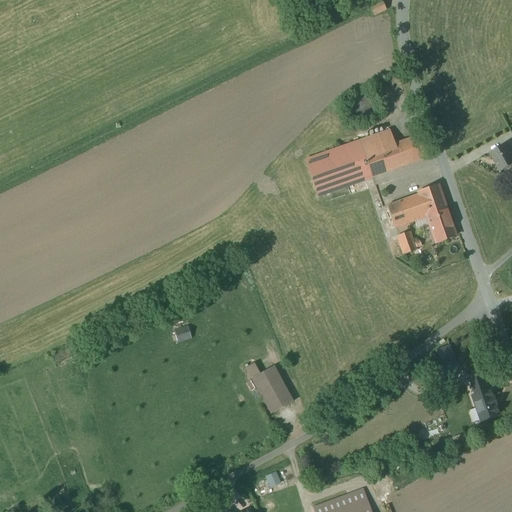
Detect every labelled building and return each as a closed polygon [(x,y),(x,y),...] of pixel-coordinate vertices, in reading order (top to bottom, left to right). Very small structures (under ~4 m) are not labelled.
[(366,95),(364,95),(361,94),(358,95),(357,95),(355,96),(353,97),(352,99),(350,100),(349,101),(349,103),(348,104),(348,106),(347,107),(347,109),(348,110),(348,112),(348,113),(349,114),(350,116),(351,117),(352,119),(353,120),(355,121),(356,121),(358,122),(360,122),(362,122),(364,122),(366,122),(368,121),(370,119),(371,118),(373,117),(373,116),(374,114),(375,112),(375,110),(375,108),(375,107),(375,105),(375,104),(374,102),(373,101),(372,99),(370,98),(368,96),(366,95)] [(390,131),(360,142),(372,178),(428,158),(420,136),(395,144),(390,131)] [(360,142),(306,161),(319,197),(372,178),(360,142)] [(507,144),(490,153),(501,172),(511,166),(511,154),(507,144)] [(438,187),(418,193),(419,195),(387,206),(395,229),(415,222),(427,217),(446,210),(438,187)] [(446,210),(427,217),(429,224),(433,234),(436,244),(456,237),(452,227),(446,210)] [(427,217),(415,222),(418,229),(429,224),(427,217)] [(410,232),(398,236),(404,255),(416,251),(415,248),(421,246),(420,242),(414,244),(410,232)] [(191,338),(188,327),(174,331),(178,343),(191,338)] [(449,346),(437,350),(442,365),(455,361),(449,346)] [(435,357),(421,367),(425,372),(438,361),(435,357)] [(274,367),(252,379),(271,415),(293,402),(274,367)] [(488,394),(465,403),(474,425),(496,416),(488,394)] [(281,474),(270,479),(275,490),(286,486),(281,474)] [(371,511),(363,490),(313,509),(314,511),(371,511)]
